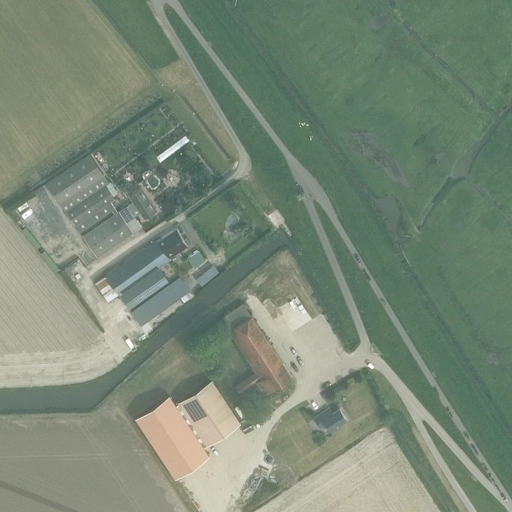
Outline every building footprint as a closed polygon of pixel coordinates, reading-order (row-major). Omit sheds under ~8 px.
[(46,183),(79,232),(97,220),(112,211),(113,212),(114,214),(82,236),(96,258),(142,228),(134,217),(127,206),(117,212),(110,202),(115,198),(114,196),(118,193),(110,182),(109,183),(89,153),(46,183)] [(133,201),(127,206),(134,217),(141,212),(144,217),(156,209),(141,187),(129,195),(133,201)] [(186,194),(180,199),(183,204),(190,199),(186,194)] [(169,257),(188,244),(176,227),(157,240),(156,238),(97,279),(112,300),(120,295),(129,309),(168,282),(159,268),(171,260),(169,257)] [(58,268),(77,255),(74,252),(68,256),(63,249),(50,257),(58,268)] [(194,268),(205,260),(199,250),(187,257),(194,268)] [(202,286),(218,272),(213,265),(196,279),(202,286)] [(284,289),(272,274),(248,292),(260,307),(284,289)] [(140,325),(189,291),(180,277),(131,312),(140,325)] [(222,316),(230,328),(227,330),(255,373),(235,386),(239,393),(256,382),(264,394),(291,376),(251,315),(243,303),(222,316)] [(125,336),(120,340),(116,342),(122,351),(131,344),(125,336)] [(240,424),(210,380),(177,403),(206,447),(240,424)] [(170,396),(136,418),(175,477),(209,455),(170,396)] [(326,410),(316,416),(315,417),(321,427),(327,424),(331,430),(347,420),(340,409),(329,415),(326,410)]
